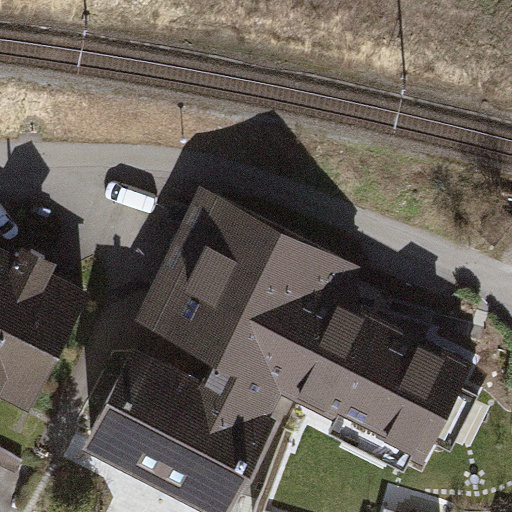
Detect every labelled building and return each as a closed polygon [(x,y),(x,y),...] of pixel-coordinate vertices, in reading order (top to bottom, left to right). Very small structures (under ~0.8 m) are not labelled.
[(353,273),(361,257),(199,176),(132,307),(210,347),(205,358),(199,369),(267,402),(279,382),(336,407),(330,420),(401,456),(408,443),(419,449),(429,428),(448,437),(475,384),(461,377),(475,350),(357,292),(364,278),(353,273)] [(0,381),(29,397),(84,291),(46,271),(48,265),(46,255),(32,249),(14,255),(0,247),(0,381)] [(83,432),(150,466),(199,369),(132,336),(83,432)] [(219,501),(273,405),(267,402),(199,369),(150,466),(219,501)] [(21,454),(0,443),(0,461),(14,469),(21,454)]
